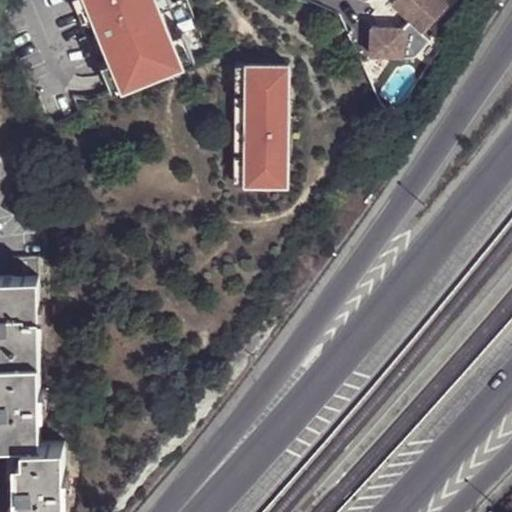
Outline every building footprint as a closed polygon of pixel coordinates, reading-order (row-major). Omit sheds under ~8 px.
[(184,0),(73,0),(87,36),(93,51),(110,92),(206,55),(184,0)] [(449,4),(445,0),(394,0),(393,2),(410,19),(403,27),(372,25),(370,53),(415,56),(431,39),(423,31),(449,4)] [(93,51),(87,36),(80,39),(86,54),(93,51)] [(248,183),(248,63),(237,63),(236,183),(248,183)] [(289,64),(248,63),(248,183),(287,184),(288,154),(277,154),(278,94),(289,94),(289,64)] [(289,94),(278,94),(277,154),(288,154),(289,94)] [(13,257),(14,277),(40,276),(39,257),(13,257)] [(40,276),(14,277),(0,276),(0,354),(0,375),(0,374),(0,443),(24,443),(25,456),(20,456),(20,477),(21,490),(21,507),(9,507),(9,511),(66,511),(65,441),(41,442),(40,276)]
